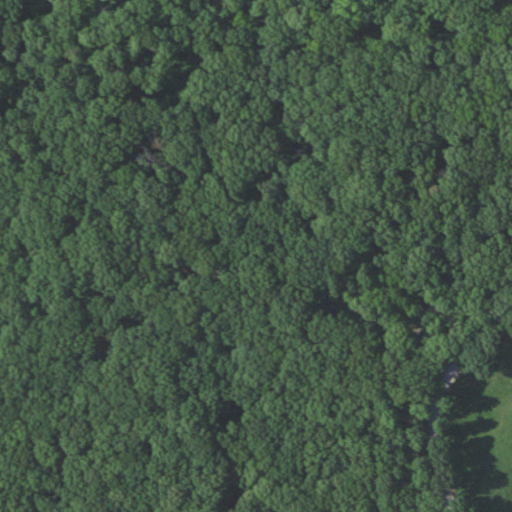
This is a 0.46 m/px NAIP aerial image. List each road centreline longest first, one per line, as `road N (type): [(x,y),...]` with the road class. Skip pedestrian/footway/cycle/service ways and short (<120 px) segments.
road 1 (residential): [(483,333),(380,286),(321,298),(267,296),(177,270),(92,284),(0,339)]
road 2 (residential): [(445,511),(433,456),(437,409),(453,366),(511,312)]
